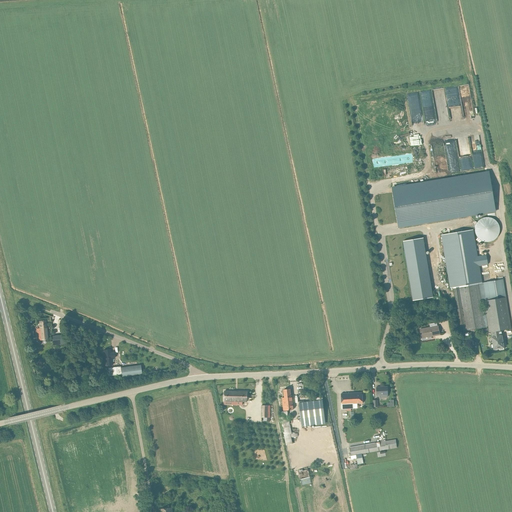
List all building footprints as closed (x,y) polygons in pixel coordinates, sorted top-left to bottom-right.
[(462,111),(435,111),(425,111),(425,120),(462,121),(462,111)] [(489,171),(391,187),(398,228),(496,212),(489,171)] [(496,221),(495,220),(494,219),(493,219),(492,218),(491,218),(489,217),(488,217),(487,217),(485,217),(484,218),(483,218),(482,219),(481,219),(480,220),(479,221),(478,222),(477,223),(476,224),(476,225),(475,226),(475,228),(475,229),(475,230),(475,231),(475,232),(476,233),(476,234),(476,235),(477,236),(477,237),(478,238),(479,239),(480,239),(481,240),(482,241),(484,241),(485,242),(486,242),(487,242),(489,242),(490,242),(491,241),(492,241),(493,240),(495,239),(496,239),(496,238),(497,237),(498,236),(499,235),(499,233),(499,232),(500,231),(500,230),(500,228),(499,227),(499,226),(499,225),(498,223),(497,222),(496,221)] [(482,283),(480,266),(488,265),(487,255),(477,256),(473,230),(441,235),(446,263),(450,288),(454,287),(461,331),(466,331),(488,327),(489,333),(491,332),(493,344),(491,345),(491,348),(494,348),(494,349),(499,348),(499,350),(504,349),(503,345),(504,344),(504,340),(502,340),(501,330),(511,329),(506,297),(503,279),(482,283)] [(423,238),(403,241),(413,301),(433,297),(423,238)] [(39,321),(40,328),(37,329),(38,341),(48,340),(46,320),(39,321)] [(420,329),(421,333),(421,338),(440,335),(438,326),(437,326),(437,323),(429,324),(430,327),(420,329)] [(64,335),(52,336),(53,346),(65,344),(64,335)] [(102,354),(103,359),(104,366),(112,365),(112,362),(111,358),(115,358),(114,352),(111,352),(110,351),(110,350),(104,350),(104,354),(102,354)] [(140,364),(120,367),(122,375),(142,373),(140,364)] [(121,374),(120,366),(108,367),(108,375),(121,374)] [(388,394),(387,387),(376,387),(377,396),(381,396),(381,395),(388,394)] [(284,398),(282,398),(282,403),(283,411),(293,410),(292,397),(291,397),(290,389),(283,390),(284,398)] [(247,392),(224,391),(224,404),(238,405),(238,402),(247,402),(247,392)] [(341,394),(341,404),(342,409),(343,409),(354,409),(354,403),(362,403),(361,393),(341,394)] [(302,426),(325,423),(322,401),(299,404),(302,426)] [(262,405),(261,418),(268,418),(268,417),(270,417),(270,406),(268,406),(268,405),(262,405)] [(293,443),(288,421),(282,422),(286,445),(293,443)] [(397,448),(395,440),(349,448),(351,456),(397,448)] [(302,485),(311,483),(308,470),(300,471),(301,479),(302,485)]
